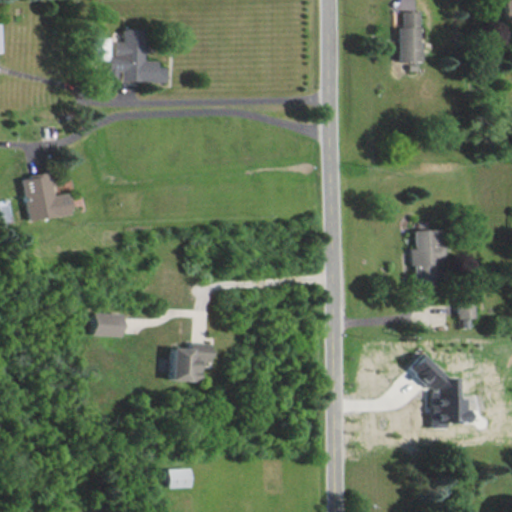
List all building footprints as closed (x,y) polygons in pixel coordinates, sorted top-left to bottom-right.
[(397,10),(398,25),(394,25),(394,60),(421,59),(421,40),(415,40),(415,10),(397,10)] [(143,27),(120,27),(120,41),(109,41),(109,36),(91,36),(91,59),(105,59),(105,81),(114,81),(114,71),(119,71),(119,80),(162,80),(162,66),(154,66),(154,59),(143,59),(143,27)] [(68,213),(66,191),(50,193),(47,172),(19,175),(25,218),(68,213)] [(407,280),(431,279),(430,257),(439,257),(438,228),(409,229),(409,247),(407,247),(407,280)] [(453,317),(470,317),(469,296),(452,296),(453,317)] [(86,334),(115,335),(116,312),(87,311),(86,334)] [(165,346),(164,379),(193,380),(193,360),(205,360),(206,342),(184,341),(184,346),(165,346)] [(424,427),(436,427),(441,422),(463,421),(462,409),(458,406),(458,397),(453,397),(452,376),(440,377),(415,352),(401,366),(423,387),(424,427)] [(162,468),(163,486),(185,485),(185,467),(162,468)]
